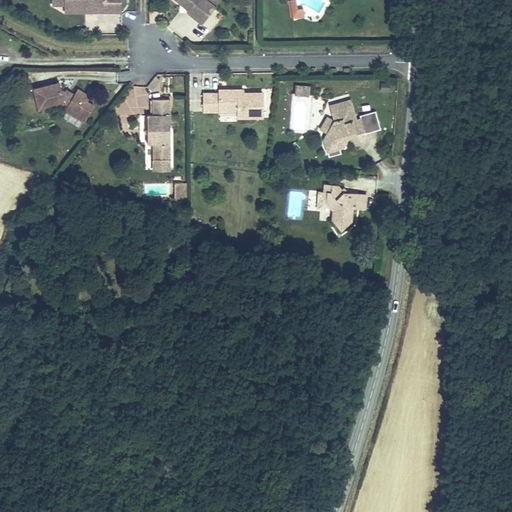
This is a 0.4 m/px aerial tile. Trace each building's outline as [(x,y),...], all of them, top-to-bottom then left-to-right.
[(68,13),(80,13),(80,5),(100,5),(100,13),(117,14),(116,0),(64,0),(65,5),(68,5),(68,13)] [(201,30),(215,15),(197,0),(170,0),(187,15),(185,17),(201,30)] [(293,11),(291,0),(286,0),(289,16),(302,15),(302,10),(293,11)] [(297,0),(291,0),(293,11),(302,10),(301,5),(298,6),(297,0)] [(80,5),(80,13),(100,13),(100,5),(80,5)] [(117,82),(118,73),(108,72),(107,82),(117,82)] [(154,77),(147,87),(153,91),(160,81),(154,77)] [(381,91),(389,93),(390,84),(382,82),(381,91)] [(70,103),(69,106),(86,116),(93,102),(85,97),(87,93),(77,88),(73,94),(69,93),(70,92),(65,90),(58,86),(57,83),(34,87),(38,108),(61,104),(63,99),(70,103)] [(303,89),(290,88),(290,97),(303,98),(303,89)] [(232,95),(232,91),(214,90),(214,94),(197,94),(196,113),(230,114),(230,117),(256,117),(256,96),(238,95),(232,95)] [(165,97),(148,98),(149,114),(142,114),(144,144),(150,144),(151,158),(169,157),(165,97)] [(86,116),(69,106),(65,112),(82,122),(86,116)] [(343,107),(324,112),(328,126),(318,148),(322,164),(334,161),(333,156),(338,155),(340,149),(336,147),(339,141),(343,143),(357,140),(357,141),(373,137),(368,119),(352,123),(353,126),(348,128),(343,107)] [(169,167),(169,157),(151,158),(152,168),(169,167)] [(174,198),(187,198),(187,181),(174,181),(174,198)] [(323,194),(318,194),(318,204),(324,212),(323,223),(331,234),(343,225),(343,212),(347,212),(348,197),(335,195),(329,188),(323,187),(323,194)] [(348,197),(347,212),(356,212),(356,197),(348,197)]
